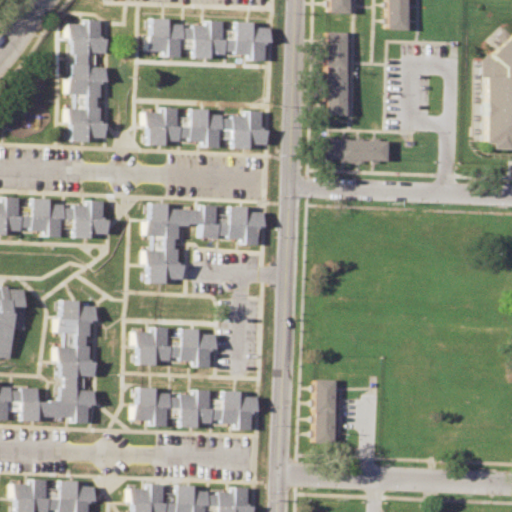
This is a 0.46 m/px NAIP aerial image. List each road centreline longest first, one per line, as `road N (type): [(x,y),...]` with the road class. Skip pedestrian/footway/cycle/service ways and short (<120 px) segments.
road 1 (residential): [(293,0),(274,511)]
road 2 (residential): [(511,483),(277,472)]
road 3 (residential): [(289,186),(511,194)]
